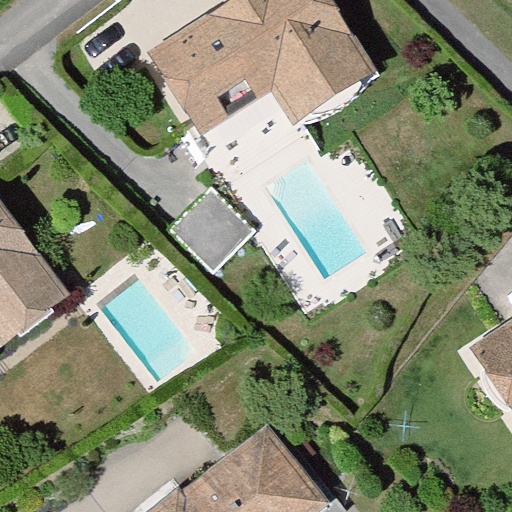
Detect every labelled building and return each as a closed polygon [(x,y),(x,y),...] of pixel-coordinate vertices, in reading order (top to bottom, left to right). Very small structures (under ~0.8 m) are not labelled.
[(372,76),(324,0),(230,0),(141,56),(194,140),(266,94),(288,128),(372,76)] [(218,185),(177,227),(220,268),(261,225),(218,185)] [(0,227),(0,353),(61,307),(0,227)] [(511,324),(460,358),(511,436),(511,324)] [(312,511),(252,434),(150,511),(312,511)]
